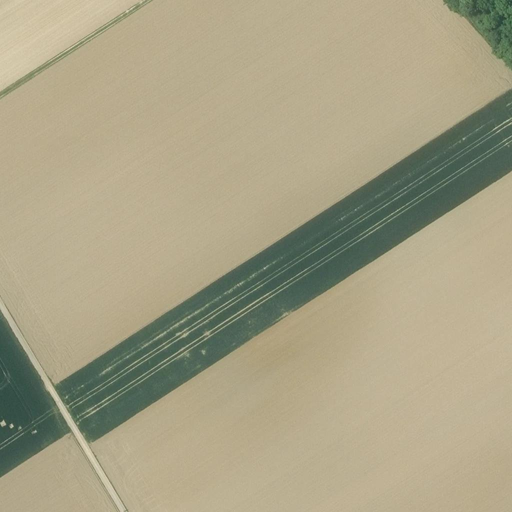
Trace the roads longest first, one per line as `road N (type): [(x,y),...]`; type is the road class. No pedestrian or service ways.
road 1 (track): [(0,302),(126,511)]
road 2 (track): [(0,96),(148,0)]
